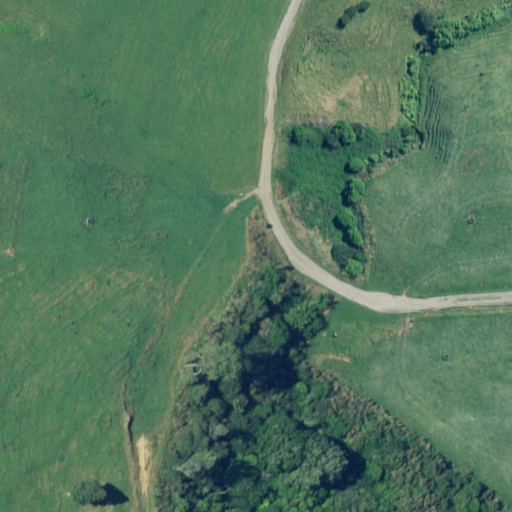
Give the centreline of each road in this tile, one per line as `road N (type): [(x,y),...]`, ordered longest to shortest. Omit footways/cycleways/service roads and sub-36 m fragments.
road 1 (track): [(212,511),(229,424),(203,279),(252,172),(268,46),(295,0)]
road 2 (track): [(378,511),(391,487),(372,457),(344,453),(279,511)]
